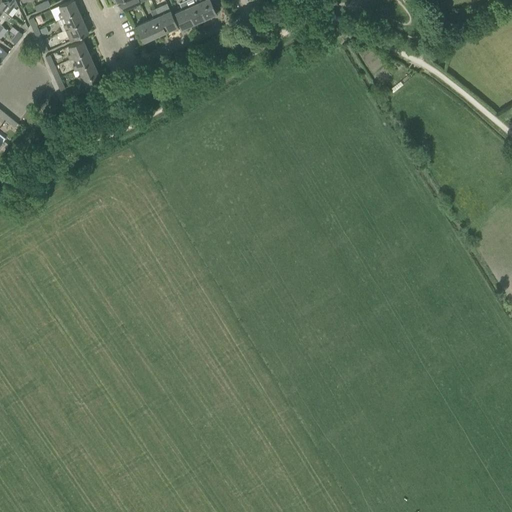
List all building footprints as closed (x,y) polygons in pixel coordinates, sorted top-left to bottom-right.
[(0,0),(0,8),(7,15),(8,14),(14,7),(18,5),(15,0),(0,0)] [(60,19),(64,17),(78,10),(73,0),(70,0),(64,3),(58,6),(61,12),(58,13),(60,18),(60,19)] [(121,12),(140,4),(139,2),(138,0),(131,0),(118,6),(121,12)] [(195,0),(197,2),(205,19),(216,14),(209,0),(195,0)] [(197,2),(186,7),(194,24),(205,19),(197,2)] [(166,3),(155,8),(166,32),(177,27),(166,3)] [(194,24),(186,7),(175,12),(182,29),(194,24)] [(0,23),(1,24),(8,15),(8,14),(7,15),(0,8),(0,23)] [(153,17),(147,20),(155,37),(166,32),(155,8),(150,10),(153,17)] [(65,30),(68,28),(83,21),(78,10),(64,17),(66,23),(63,24),(65,30)] [(28,19),(33,30),(38,28),(33,17),(28,19)] [(155,37),(147,20),(136,25),(144,42),(155,37)] [(68,28),(65,30),(68,36),(70,41),(79,37),(88,33),(83,21),(68,28)] [(45,26),(39,29),(42,35),(48,32),(45,26)] [(33,30),(38,42),(43,40),(38,28),(33,30)] [(19,39),(14,35),(10,40),(14,44),(19,39)] [(70,59),(73,58),(73,57),(87,50),(83,39),(73,44),(68,46),(71,53),(68,54),(70,58),(70,59)] [(43,40),(38,42),(43,53),(48,51),(43,40)] [(75,70),(78,69),(77,68),(92,61),(87,50),(73,57),(73,58),(76,63),(72,65),(74,69),(75,70)] [(45,57),(50,67),(54,65),(49,54),(45,57)] [(79,81),(83,80),(83,79),(97,72),(92,61),(77,68),(78,69),(80,74),(77,76),(79,80),(79,81)] [(50,67),(55,78),(59,76),(54,65),(50,67)] [(83,79),(83,80),(87,90),(102,83),(97,72),(83,79)] [(55,78),(59,89),(64,87),(59,76),(55,78)] [(64,87),(59,89),(64,100),(69,98),(64,87)] [(9,116),(0,108),(0,115),(5,120),(9,116)] [(17,123),(9,116),(5,120),(14,127),(17,123)]
